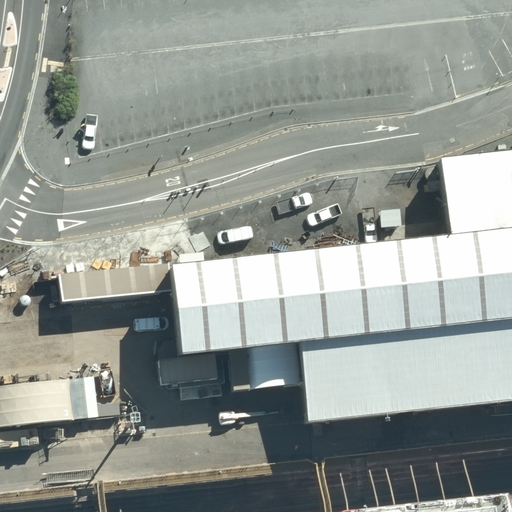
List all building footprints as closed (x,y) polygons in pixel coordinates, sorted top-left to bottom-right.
[(511,151),(450,157),(458,236),(177,265),(186,361),(300,350),(306,413),(511,391),(511,151)] [(280,202),(242,220),(250,237),(288,220),(280,202)] [(62,278),(62,280),(64,304),(170,296),(168,270),(62,278)] [(168,372),(153,373),(155,397),(212,392),(211,376),(169,380),(168,372)] [(274,375),(232,378),(234,396),(276,393),(274,375)]
